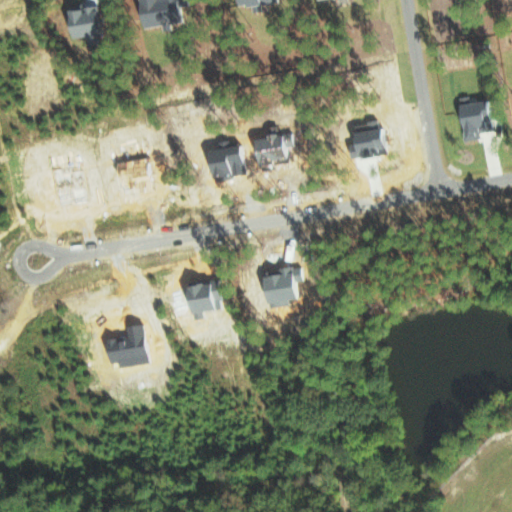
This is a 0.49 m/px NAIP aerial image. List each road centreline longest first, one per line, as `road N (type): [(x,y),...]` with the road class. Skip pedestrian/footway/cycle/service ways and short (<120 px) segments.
road 1 (residential): [(62,257),(511,177)]
road 2 (residential): [(406,0),(434,189)]
